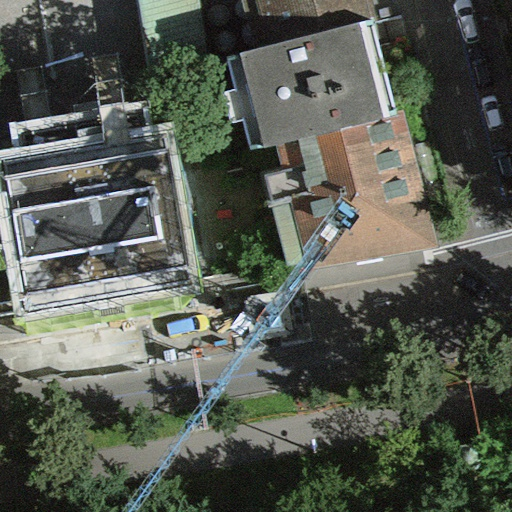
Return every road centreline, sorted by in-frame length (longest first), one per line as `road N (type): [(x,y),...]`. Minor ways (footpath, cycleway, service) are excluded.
road 1 (tertiary): [(511,290),(0,379)]
road 2 (residential): [(511,197),(458,0)]
